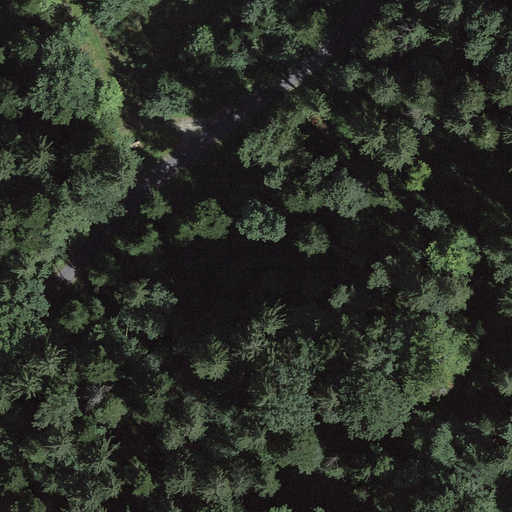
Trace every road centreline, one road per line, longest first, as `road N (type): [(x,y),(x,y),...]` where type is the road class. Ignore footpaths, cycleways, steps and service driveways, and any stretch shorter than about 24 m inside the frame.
road 1 (track): [(372,0),(342,40),(202,139),(22,298),(0,347)]
road 2 (track): [(202,139),(121,115),(71,0)]
